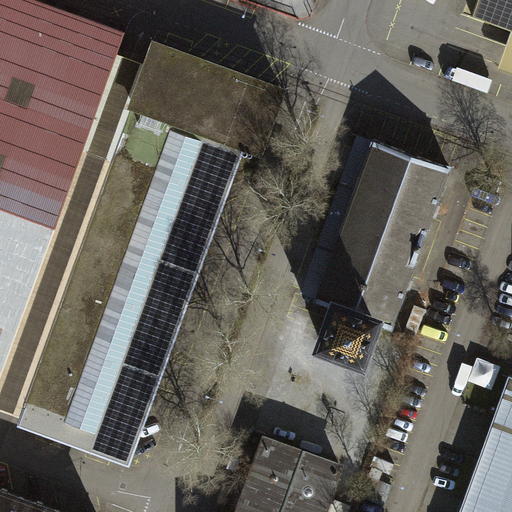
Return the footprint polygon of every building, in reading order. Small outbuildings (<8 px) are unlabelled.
[(0,0),(0,389),(129,33),(34,0),(0,0)] [(511,28),(511,30),(498,68),(511,72),(511,0),(478,0),(473,14),(511,28)] [(131,461),(242,150),(264,159),(288,93),(154,42),(19,421),(131,461)] [(449,173),(373,146),(317,303),(321,304),(330,307),(314,346),(365,364),(380,324),(393,329),(449,173)] [(511,511),(511,374),(509,374),(458,511),(511,511)] [(329,511),(346,464),(264,436),(236,511),(329,511)] [(0,511),(64,511),(0,488),(0,511)]
